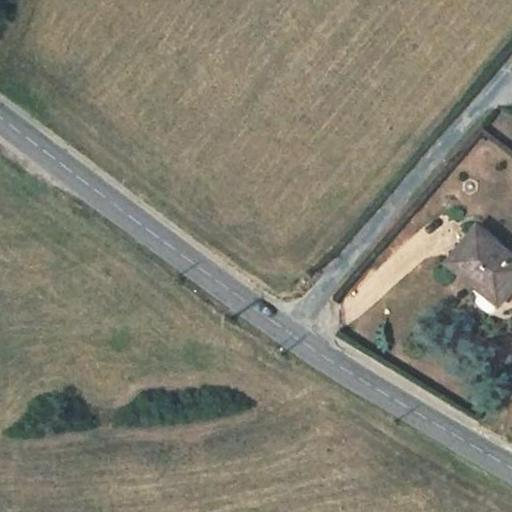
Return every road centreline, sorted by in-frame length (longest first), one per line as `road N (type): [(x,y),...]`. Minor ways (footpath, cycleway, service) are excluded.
road 1 (secondary): [(0,116),(286,335)]
road 2 (unclassified): [(511,68),(286,335)]
road 3 (secondary): [(286,335),(511,462)]
